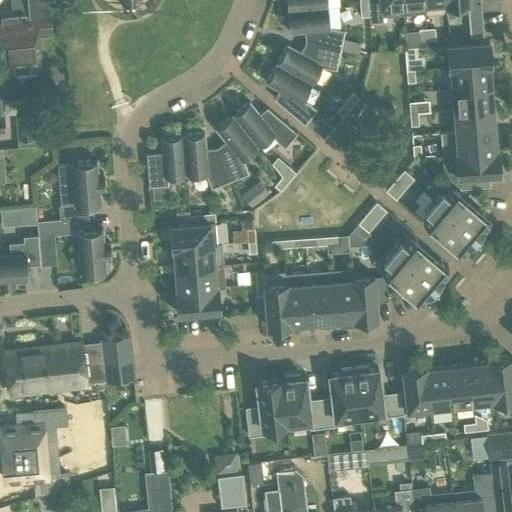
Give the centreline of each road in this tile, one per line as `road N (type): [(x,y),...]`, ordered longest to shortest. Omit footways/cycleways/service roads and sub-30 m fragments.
road 1 (residential): [(511,281),(481,317),(391,341),(150,360),(135,292)]
road 2 (residential): [(242,0),(221,61),(127,119),(135,292)]
road 3 (residential): [(135,292),(0,303)]
